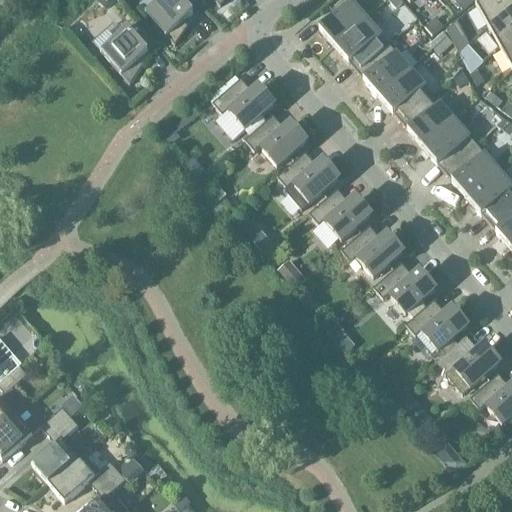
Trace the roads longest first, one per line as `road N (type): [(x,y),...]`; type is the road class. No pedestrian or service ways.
road 1 (residential): [(511,339),(248,28)]
road 2 (residential): [(153,106),(248,28)]
